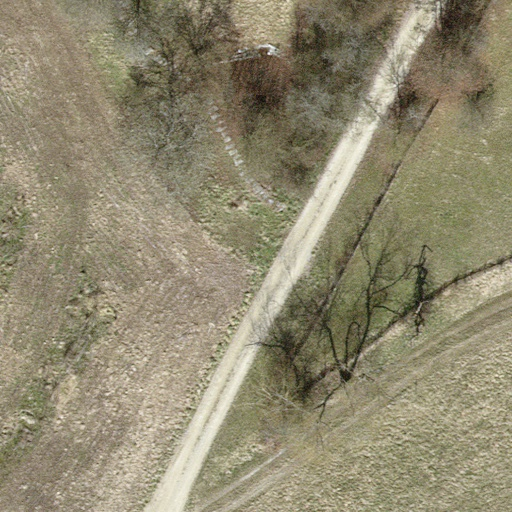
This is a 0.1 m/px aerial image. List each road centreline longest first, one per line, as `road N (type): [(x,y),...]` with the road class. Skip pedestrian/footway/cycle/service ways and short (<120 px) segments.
road 1 (track): [(176,511),(375,146),(433,0)]
road 2 (track): [(213,511),(421,362),(511,311)]
